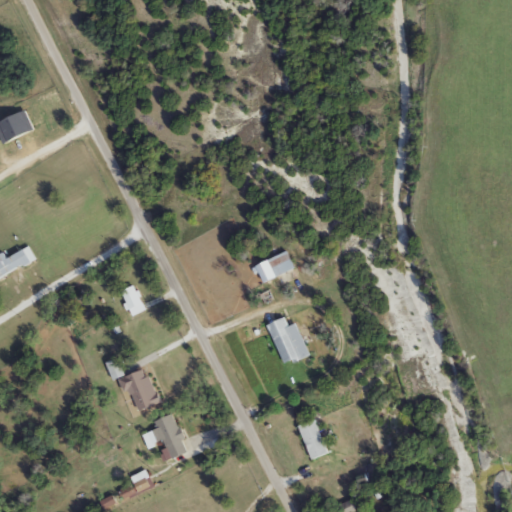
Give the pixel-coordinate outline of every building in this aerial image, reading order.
[(235,210),(200,228),(195,217),(230,199),(235,210)] [(0,281),(0,259),(5,256),(9,262),(31,249),(38,261),(1,283),(0,281)] [(299,271),(266,286),(258,269),(291,254),(299,271)] [(144,305),(133,311),(125,295),(136,289),(144,305)] [(292,328),(300,325),(313,358),(287,369),(271,327),(289,320),(292,328)] [(165,405),(138,415),(125,380),(152,370),(165,405)] [(175,460),(167,441),(156,445),(151,434),(161,430),(158,423),(177,415),(193,452),(175,460)] [(319,467),(304,434),(321,427),(336,460),(319,467)] [(338,511),(337,508),(354,502),(357,511),(338,511)]
